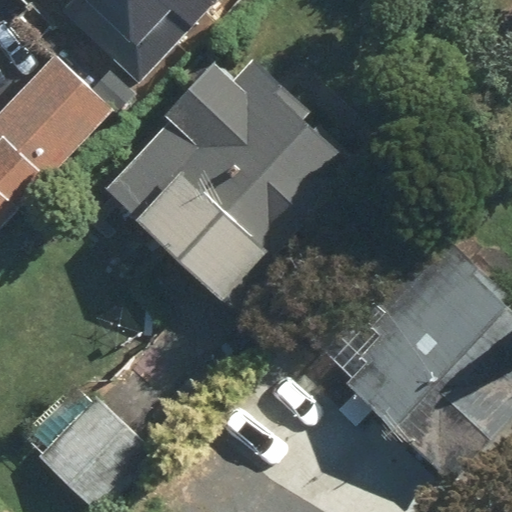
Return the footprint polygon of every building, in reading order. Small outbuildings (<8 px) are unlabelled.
[(89,0),(77,12),(145,82),(229,0),(230,0),(244,14),(258,0),(89,0)] [(179,120),(118,187),(236,296),(281,248),(286,253),(373,159),(256,51),(186,127),(179,120)] [(0,126),(0,239),(119,106),(63,56),(0,126)] [(511,293),(447,237),(399,293),(388,284),(343,337),(350,342),(332,362),(463,474),(482,451),(490,457),(511,431),(511,293)] [(113,386),(45,450),(102,511),(114,511),(176,454),(113,386)]
